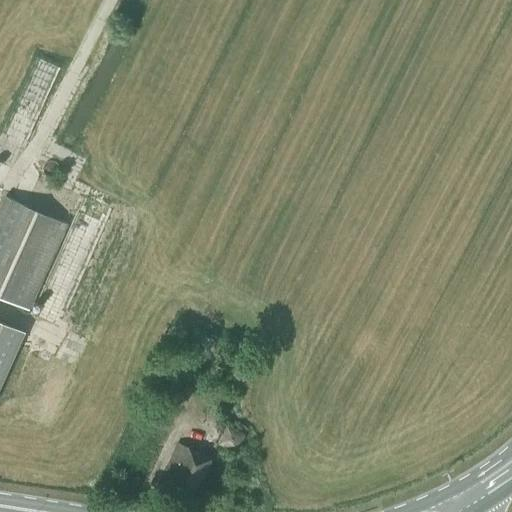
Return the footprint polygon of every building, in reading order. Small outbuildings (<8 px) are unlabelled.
[(0,299),(27,312),(66,227),(5,199),(0,208),(0,299)] [(62,265),(88,273),(107,210),(81,202),(62,265)] [(0,384),(23,334),(0,323),(0,384)] [(167,382),(190,392),(208,352),(186,341),(167,382)] [(225,426),(216,444),(234,453),(243,435),(225,426)] [(179,444),(157,490),(188,505),(210,460),(179,444)]
